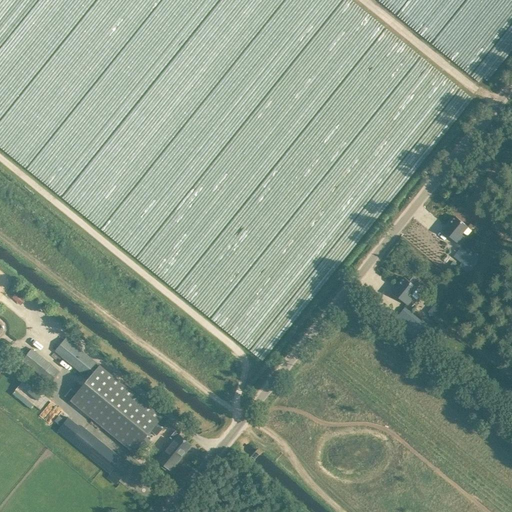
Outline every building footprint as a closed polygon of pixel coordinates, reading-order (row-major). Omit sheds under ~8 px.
[(444,230),(443,231),(447,234),(459,244),(465,236),(462,234),(468,226),(456,216),(447,226),(444,230)] [(483,232),(494,241),(498,236),(487,227),(483,232)] [(461,247),(454,256),(470,269),(478,258),(470,252),(469,254),(461,247)] [(393,291),(392,292),(396,295),(408,305),(414,298),(411,295),(417,288),(420,284),(412,277),(409,281),(405,277),(396,287),(393,291)] [(21,305),(26,299),(18,291),(13,297),(21,305)] [(435,301),(427,310),(434,316),(441,306),(435,301)] [(425,323),(405,307),(395,318),(416,337),(418,334),(427,341),(434,333),(424,325),(425,323)] [(448,328),(440,321),(434,328),(442,335),(448,328)] [(168,421),(66,337),(55,351),(89,379),(83,386),(77,381),(65,395),(139,456),(151,441),(145,436),(151,430),(156,435),(168,421)] [(22,360),(50,384),(60,371),(32,348),(22,360)] [(123,459),(81,425),(69,439),(111,474),(119,480),(131,466),(123,459)] [(171,470),(178,462),(192,445),(175,431),(170,437),(174,440),(158,460),(162,463),(160,465),(165,469),(167,467),(171,470)]
